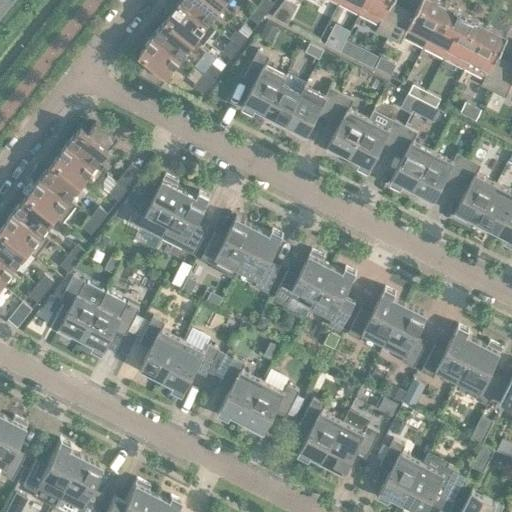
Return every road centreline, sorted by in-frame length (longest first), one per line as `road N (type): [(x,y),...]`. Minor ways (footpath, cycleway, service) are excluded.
road 1 (residential): [(82,72),(511,296)]
road 2 (residential): [(319,511),(0,353)]
road 3 (residential): [(0,176),(82,72)]
